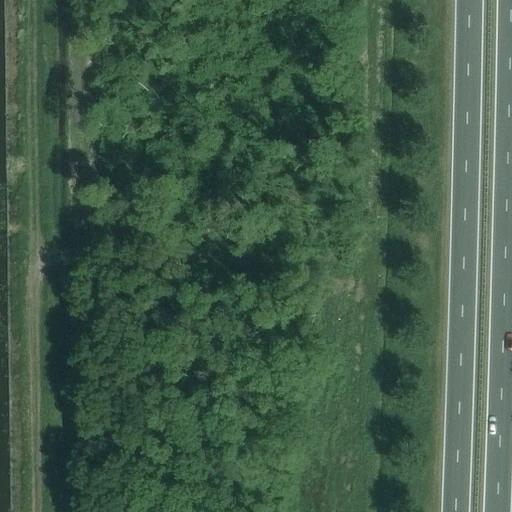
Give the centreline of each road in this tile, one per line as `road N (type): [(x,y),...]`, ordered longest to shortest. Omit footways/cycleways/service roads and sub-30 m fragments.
road 1 (trunk): [(496,511),(511,0)]
road 2 (trunk): [(468,0),(456,511)]
